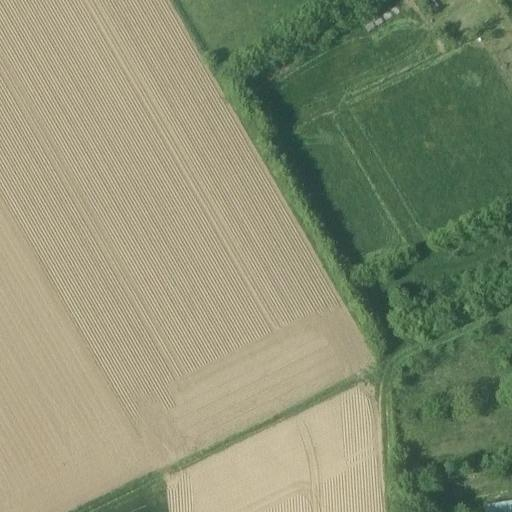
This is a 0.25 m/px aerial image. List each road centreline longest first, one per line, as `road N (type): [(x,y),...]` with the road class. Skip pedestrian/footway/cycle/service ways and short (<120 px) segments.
road 1 (track): [(80,511),(511,304)]
road 2 (track): [(387,363),(381,395),(388,511)]
